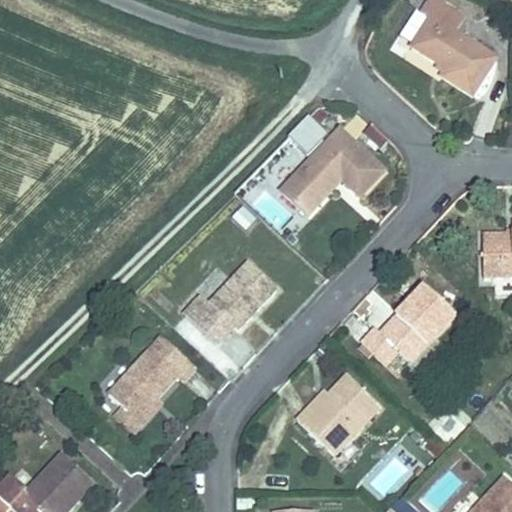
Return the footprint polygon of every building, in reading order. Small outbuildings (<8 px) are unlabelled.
[(474,26),(435,4),(425,22),(439,29),(421,61),(439,70),(447,74),(441,84),(480,105),(503,62),(466,42),(474,26)] [(273,152),(292,170),(306,156),(294,145),(301,138),(293,131),(273,152)] [(384,143),(368,131),(362,139),(377,151),(384,143)] [(340,133),(284,191),(314,219),(336,196),(346,185),(364,202),(387,177),(340,133)] [(313,149),(301,138),(294,145),(306,156),(313,149)] [(240,206),(230,219),(246,232),(257,218),(240,206)] [(511,240),(492,241),(492,288),(511,287),(511,240)] [(216,304),(207,299),(188,319),(222,352),(240,334),(244,338),(257,324),(280,299),(250,268),(216,304)] [(392,333),(387,327),(370,345),(393,369),(408,353),(419,364),(467,315),(437,287),(411,314),(392,333)] [(143,427),(164,404),(174,394),(182,385),(190,384),(201,373),(165,340),(113,397),(125,410),(143,427)] [(311,420),(302,411),(288,428),(331,467),(382,410),(348,379),(331,398),(311,420)] [(302,411),(311,420),(331,398),(322,390),(311,402),(302,411)] [(511,390),(502,400),(511,410),(511,390)] [(143,449),(175,417),(164,404),(143,427),(125,410),(112,422),(143,449)] [(433,430),(449,444),(467,425),(451,411),(433,430)] [(511,425),(498,411),(486,422),(507,444),(511,438),(511,425)] [(85,511),(102,494),(65,460),(27,501),(11,487),(0,500),(0,511),(17,511),(24,505),(32,511),(85,511)] [(511,511),(511,484),(485,511),(511,511)]
